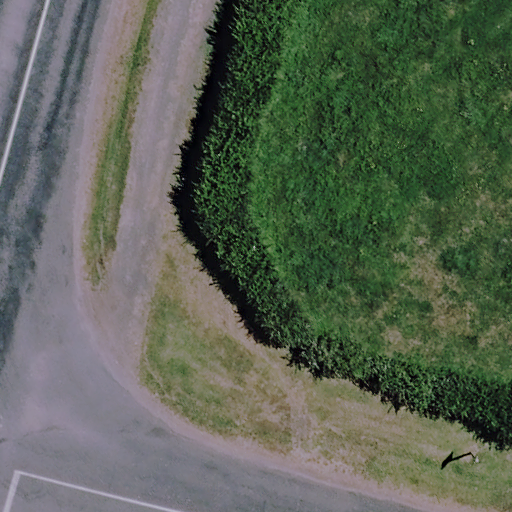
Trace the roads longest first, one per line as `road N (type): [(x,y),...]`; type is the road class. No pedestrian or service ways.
road 1 (unclassified): [(0,466),(177,511)]
road 2 (unclassified): [(45,0),(0,163)]
